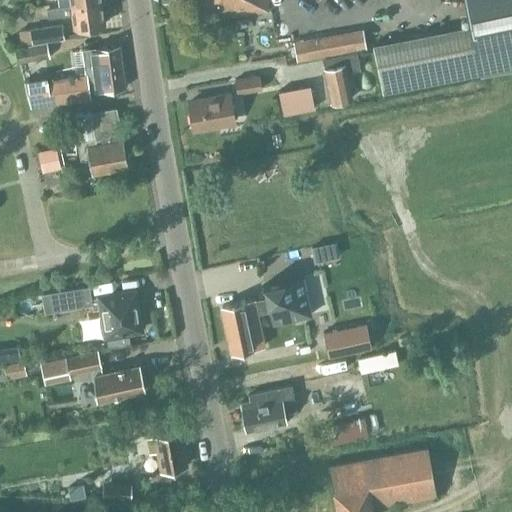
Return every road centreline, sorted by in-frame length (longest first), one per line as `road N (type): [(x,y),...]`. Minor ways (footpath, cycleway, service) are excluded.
road 1 (tertiary): [(224,511),(173,240),(140,0)]
road 2 (track): [(0,268),(173,240)]
